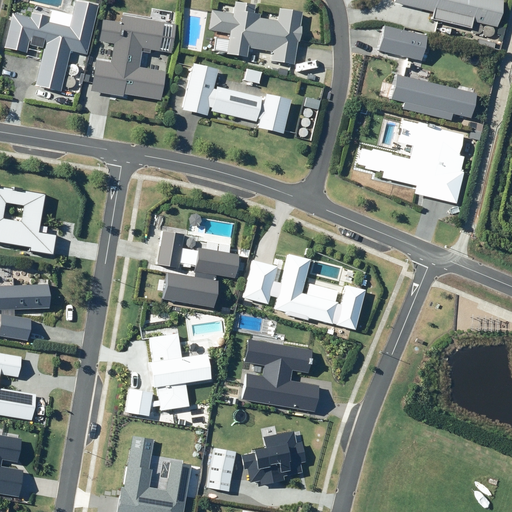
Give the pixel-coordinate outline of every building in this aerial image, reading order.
[(31,17),(13,12),(4,48),(27,53),(29,45),(45,49),(36,86),(61,92),(71,50),(88,54),(100,5),(81,0),(76,0),(69,28),(48,23),(50,15),(32,11),(31,17)] [(397,0),(397,1),(435,9),(433,19),(472,28),(474,19),(500,25),(505,0),(397,0)] [(429,36),(386,25),(379,50),(423,61),(429,36)] [(207,115),(218,68),(193,62),(182,109),(207,115)] [(417,79),(397,74),(391,99),(405,103),(404,109),(453,121),(454,113),(473,118),(479,93),(475,92),(476,88),(461,85),(460,88),(430,81),(432,72),(420,69),(417,79)] [(263,97),(218,87),(212,111),(258,121),(263,97)] [(284,133),(292,98),(267,92),(259,127),(284,133)] [(322,101),(307,97),(305,106),(319,110),(322,101)] [(465,135),(404,118),(398,142),(414,146),(411,158),(364,146),(359,165),(385,172),(384,176),(417,185),(415,192),(456,203),(468,157),(460,154),(465,135)] [(185,234),(162,231),(156,264),(180,268),(180,266),(196,269),(200,251),(183,248),(185,234)] [(200,251),(196,269),(196,271),(235,278),(239,255),(200,248),(200,251)] [(195,276),(169,271),(164,299),(215,307),(220,281),(216,280),(217,276),(196,272),(195,276)] [(49,285),(0,287),(0,309),(50,307),(49,285)] [(32,318),(1,314),(0,323),(0,336),(29,340),(32,318)] [(315,424),(312,436),(326,440),(331,421),(323,419),(321,426),(315,424)] [(254,454),(242,456),(245,478),(260,476),(261,486),(286,482),(285,475),(303,472),(302,461),(307,461),(305,443),(297,444),(295,431),(263,436),(265,447),(254,449),(254,454)]
